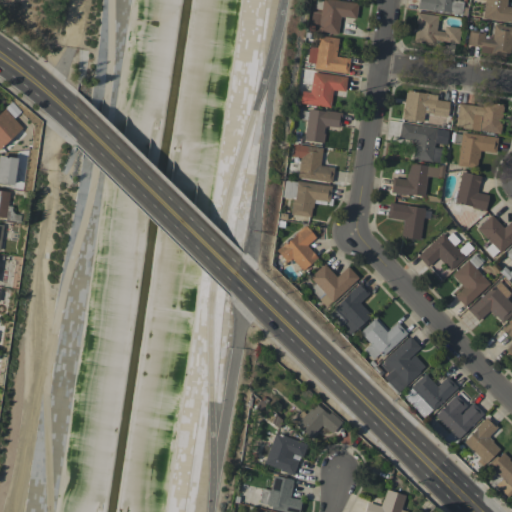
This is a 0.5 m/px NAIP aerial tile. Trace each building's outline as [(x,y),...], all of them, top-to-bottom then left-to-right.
[(357,2),(335,0),(321,0),(318,32),(338,34),(340,17),(356,18),(357,2)] [(418,0),(417,9),(461,14),(463,1),(454,0),(418,0)] [(511,21),(511,6),(505,6),(506,0),(482,0),(484,0),(482,18),(511,21)] [(437,15),(417,13),(413,41),(457,46),(459,29),(436,27),(437,15)] [(467,45),(479,46),(479,52),(510,56),(511,36),(511,26),(493,24),(491,38),(484,37),(484,33),(468,31),(467,45)] [(347,72),(349,58),(336,56),(338,37),(318,35),(317,47),(308,46),(307,62),(314,63),(314,69),(347,72)] [(346,77),(312,72),(309,92),(301,90),(299,103),(329,107),(332,89),(344,91),(346,77)] [(448,101),(436,99),(437,94),(405,90),(401,119),(423,121),(424,113),(446,116),(448,101)] [(458,103),(455,127),(499,133),(503,104),(482,101),(481,106),(458,103)] [(0,147),(22,128),(4,108),(0,112),(0,147)] [(341,111),(306,109),(304,141),(323,142),(324,126),(340,127),(341,111)] [(436,128),(400,123),(398,138),(414,141),(411,158),(431,161),(436,128)] [(479,150),(495,153),(497,137),(461,132),(456,165),(476,168),(479,150)] [(331,182),(333,167),(320,165),(322,147),(292,144),(291,156),(300,157),(297,178),(331,182)] [(16,157),(0,155),(0,184),(14,185),(16,157)] [(424,197),(426,176),(442,178),(444,167),(408,163),(406,179),(392,177),(390,193),(424,197)] [(454,204),(485,209),(487,194),(477,193),(480,175),(460,172),(454,204)] [(291,214),(310,217),(313,199),(329,201),(331,185),(295,181),(291,214)] [(0,216),(6,217),(9,190),(0,189),(0,216)] [(387,218),(402,219),(401,238),(421,239),(423,206),(388,204),(387,218)] [(511,218),(502,227),(490,214),(477,227),(499,252),(511,240),(511,218)] [(302,271),(317,257),(306,245),(315,237),(304,225),(276,251),(287,263),(291,259),(302,271)] [(417,255),(426,267),(438,257),(449,270),(464,258),(453,245),(458,241),(449,229),(417,255)] [(451,276),(463,287),(454,296),(465,307),(489,282),(466,260),(451,276)] [(309,277),(324,293),(318,299),(326,307),(358,278),(347,266),(335,276),(323,263),(309,277)] [(510,293),(498,281),(467,309),(478,321),(489,310),(501,323),(511,312),(511,303),(506,297),(510,293)] [(329,311),(350,334),(370,315),(359,303),(368,294),(358,284),(329,311)] [(396,322),(386,332),(373,318),(359,332),(370,343),(363,349),(372,360),(381,352),(383,354),(406,333),(396,322)] [(511,318),(501,328),(511,339),(511,341),(505,348),(511,356),(511,318)] [(380,363),(389,373),(383,378),(397,392),(424,367),(412,354),(419,347),(408,336),(380,363)] [(436,386),(424,373),(409,387),(431,411),(457,387),(446,376),(436,386)] [(434,416),(458,439),(482,413),(471,402),(467,406),(454,394),(434,416)] [(499,448),(487,437),(496,427),(485,417),(462,442),(485,463),(499,448)] [(305,442),(273,432),(263,465),(295,475),(305,442)] [(511,487),(511,461),(502,453),(489,467),(511,487)] [(293,480),(273,475),(269,490),(262,488),(258,505),(287,511),(297,511),(301,499),(289,497),(293,480)] [(363,511),(405,511),(406,511),(400,509),(404,495),(385,489),(380,505),(367,502),(363,511)]
